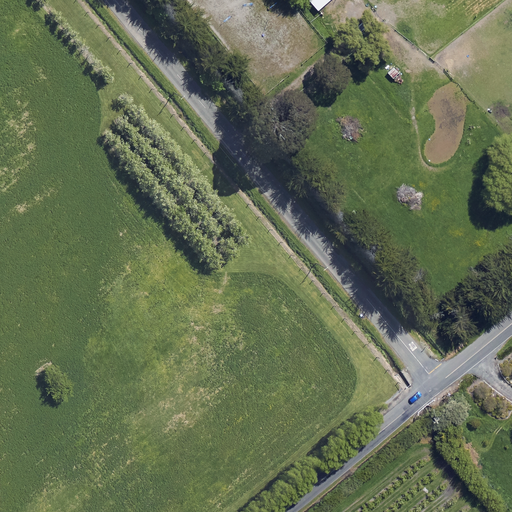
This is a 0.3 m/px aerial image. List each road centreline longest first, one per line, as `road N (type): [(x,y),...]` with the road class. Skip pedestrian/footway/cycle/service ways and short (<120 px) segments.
road 1 (unclassified): [(117,0),(437,384)]
road 2 (unclassified): [(437,384),(281,511)]
